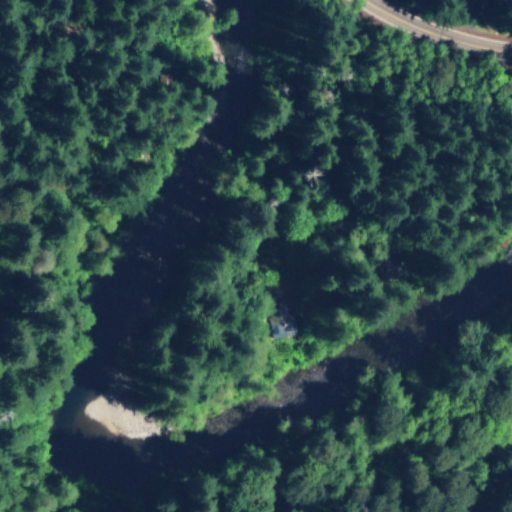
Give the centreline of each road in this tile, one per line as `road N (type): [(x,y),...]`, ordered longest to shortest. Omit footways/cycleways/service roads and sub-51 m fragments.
road 1 (track): [(511,45),(493,149),(392,159),(367,176),(376,222),(370,248),(320,278),(251,293)]
road 2 (primary): [(511,45),(430,25),(389,0)]
